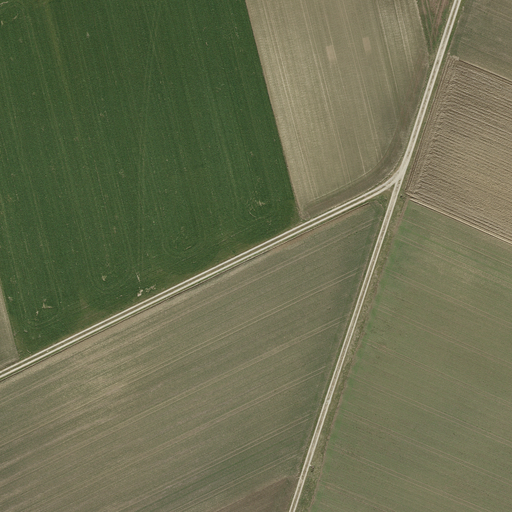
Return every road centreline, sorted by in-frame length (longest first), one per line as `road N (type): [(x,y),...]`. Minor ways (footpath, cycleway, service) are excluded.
road 1 (track): [(459,0),(290,511)]
road 2 (track): [(404,167),(387,185),(0,374)]
